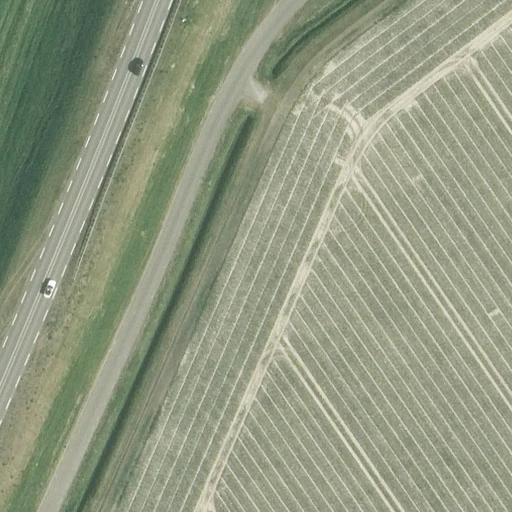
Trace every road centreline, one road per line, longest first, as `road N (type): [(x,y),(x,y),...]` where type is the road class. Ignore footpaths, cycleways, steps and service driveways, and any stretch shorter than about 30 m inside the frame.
road 1 (unclassified): [(45,511),(235,80),(299,0)]
road 2 (primary): [(0,384),(157,0)]
